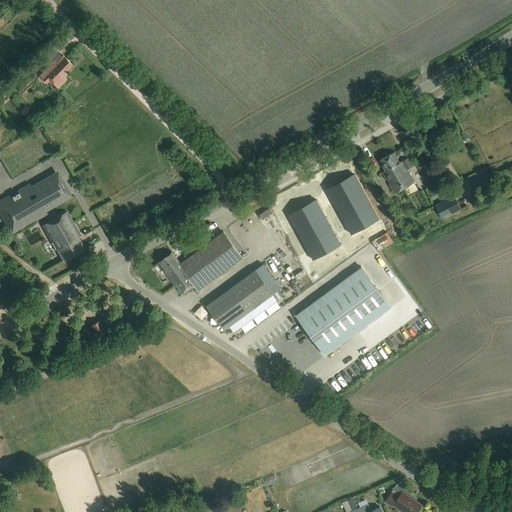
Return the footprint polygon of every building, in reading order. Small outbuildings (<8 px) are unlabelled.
[(50,82),(58,89),(66,80),(62,76),(72,66),(63,57),(55,64),(53,63),(42,74),(38,77),(46,86),(50,82)] [(32,73),(15,90),(22,96),(38,79),(32,73)] [(8,82),(4,86),(9,91),(13,87),(8,82)] [(408,158),(399,163),(393,153),(388,155),(392,162),(392,163),(405,187),(414,183),(407,170),(412,167),(408,158)] [(392,162),(388,155),(380,160),(386,171),(383,173),(394,194),(405,187),(392,163),(392,162)] [(352,165),(324,181),(349,224),(378,209),(352,165)] [(473,171),(474,179),(490,177),(489,169),(473,171)] [(11,196),(0,201),(0,217),(11,237),(47,216),(46,214),(72,199),(58,172),(30,188),(29,185),(16,192),(18,196),(12,199),(11,196)] [(485,182),(478,186),(481,192),(489,188),(485,182)] [(306,195),(278,211),(304,254),(332,239),(306,195)] [(455,197),(437,207),(444,221),(463,211),(455,197)] [(76,229),(66,211),(41,226),(51,243),(52,242),(63,260),(84,249),(73,231),(76,229)] [(175,252),(160,263),(176,285),(178,284),(184,292),(191,288),(193,291),(196,291),(197,290),(198,291),(239,261),(221,235),(210,244),(202,233),(195,238),(202,249),(182,263),(175,252)] [(296,315),(326,356),(391,308),(361,267),(296,315)] [(224,331),(273,295),(255,270),(206,306),(224,331)] [(96,337),(104,333),(98,321),(90,326),(96,337)] [(417,511),(422,505),(402,491),(399,496),(392,492),(385,502),(392,506),(393,505),(403,511),(417,511)] [(348,501),(352,511),(357,508),(353,499),(348,501)]
